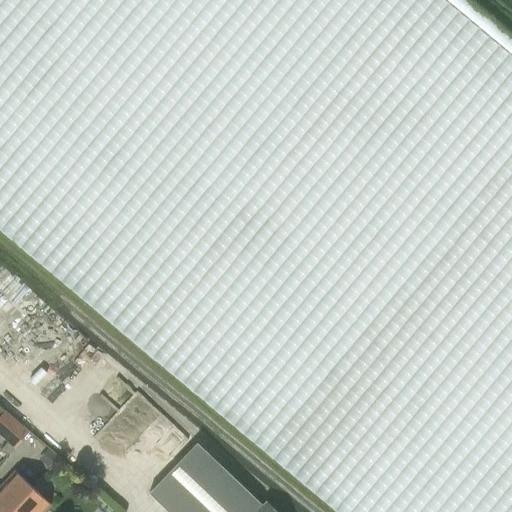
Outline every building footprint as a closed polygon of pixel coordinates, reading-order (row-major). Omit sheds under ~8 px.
[(511,511),(511,32),(473,0),(0,0),(0,232),(334,511),(511,511)] [(0,289),(0,311),(27,282),(16,272),(0,289)] [(0,417),(0,431),(17,446),(31,431),(6,410),(0,417)] [(277,511),(266,501),(262,504),(197,442),(149,493),(169,511),(277,511)] [(0,511),(13,511),(35,489),(18,473),(0,493),(0,511)] [(35,489),(13,511),(47,511),(53,505),(35,489)]
